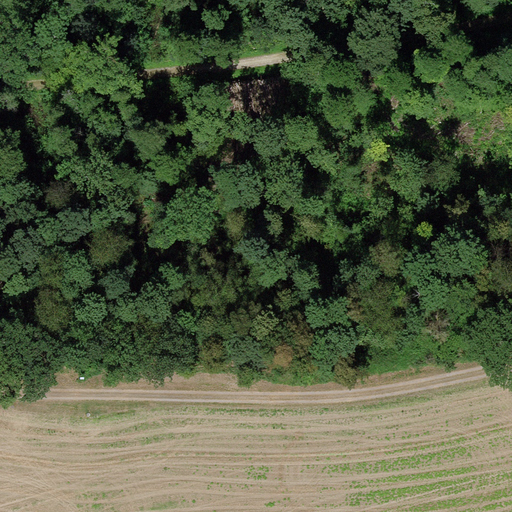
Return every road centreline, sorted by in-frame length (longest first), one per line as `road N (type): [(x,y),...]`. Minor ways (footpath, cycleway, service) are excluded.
road 1 (track): [(0,86),(229,66),(511,17)]
road 2 (track): [(511,360),(387,391),(0,397)]
